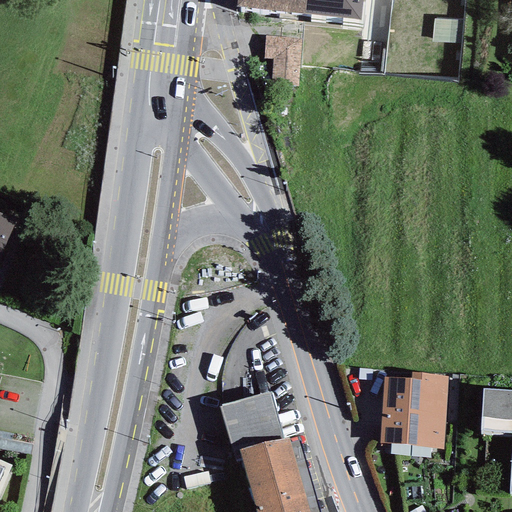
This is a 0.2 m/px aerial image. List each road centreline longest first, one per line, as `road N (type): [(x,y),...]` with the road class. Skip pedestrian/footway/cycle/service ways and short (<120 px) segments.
road 1 (secondary): [(358,511),(272,242)]
road 2 (primary): [(138,276),(91,511)]
road 3 (residential): [(22,511),(50,383),(45,350),(27,327),(0,315)]
road 4 (secondary): [(272,242),(224,168),(163,103)]
road 5 (primary): [(163,103),(138,276)]
road 6 (secondary): [(138,276),(170,237),(199,222),(235,223),(272,242)]
